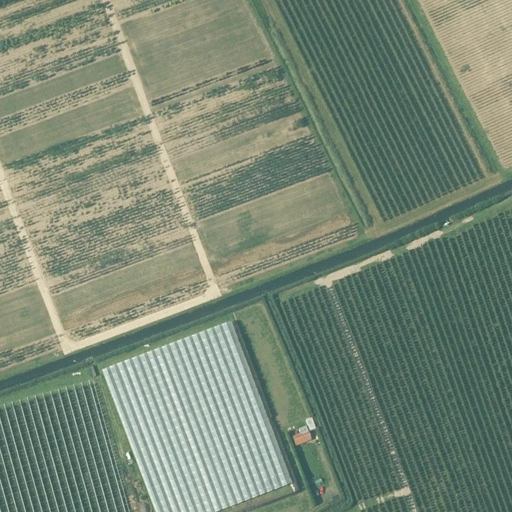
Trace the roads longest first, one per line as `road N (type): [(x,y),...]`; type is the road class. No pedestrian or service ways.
road 1 (track): [(0,173),(66,350),(216,293)]
road 2 (track): [(104,0),(216,293)]
